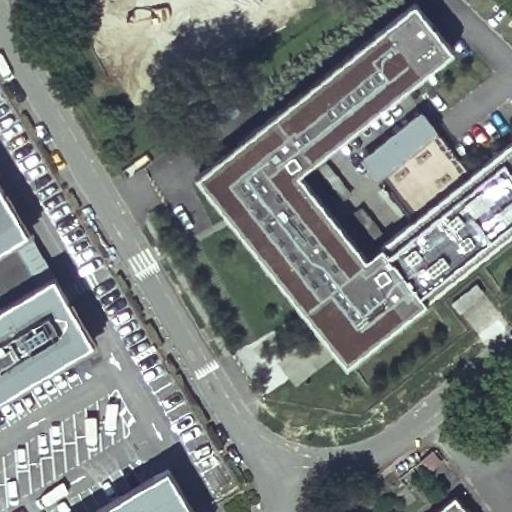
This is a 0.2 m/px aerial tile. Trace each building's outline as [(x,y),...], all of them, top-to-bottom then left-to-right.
[(101,0),(86,9),(139,100),(308,0),(101,0)] [(348,370),(427,309),(382,252),(369,263),(303,178),(459,58),(421,9),(200,180),(348,370)] [(234,61),(227,66),(237,83),(244,78),(234,61)] [(426,117),(363,165),(378,185),(440,137),(426,117)] [(475,181),(440,137),(378,185),(413,229),(475,181)] [(413,229),(382,252),(427,309),(511,243),(511,152),(475,181),(413,229)] [(0,252),(14,244),(27,236),(0,190),(0,252)] [(0,309),(39,287),(14,244),(0,252),(0,309)] [(39,287),(0,309),(0,398),(92,344),(53,279),(39,287)] [(474,285),(448,304),(457,315),(482,295),(474,285)] [(192,511),(167,469),(93,511),(192,511)] [(465,511),(454,498),(436,511),(465,511)]
